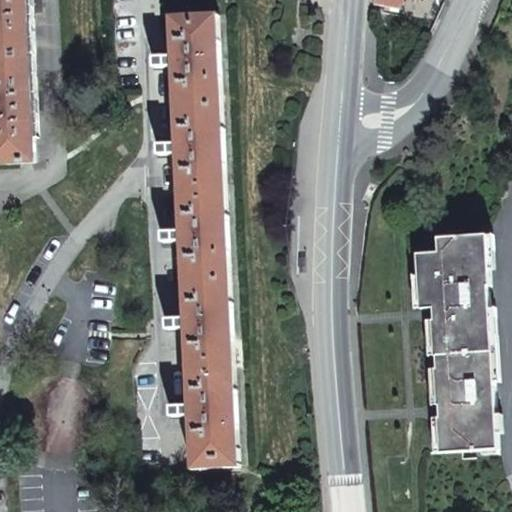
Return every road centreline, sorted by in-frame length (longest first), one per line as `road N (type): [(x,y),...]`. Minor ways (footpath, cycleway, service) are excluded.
road 1 (secondary): [(339,120),(327,299),(350,511)]
road 2 (residential): [(339,120),(393,122),(432,79),(465,0)]
road 3 (secondary): [(348,0),(339,120)]
